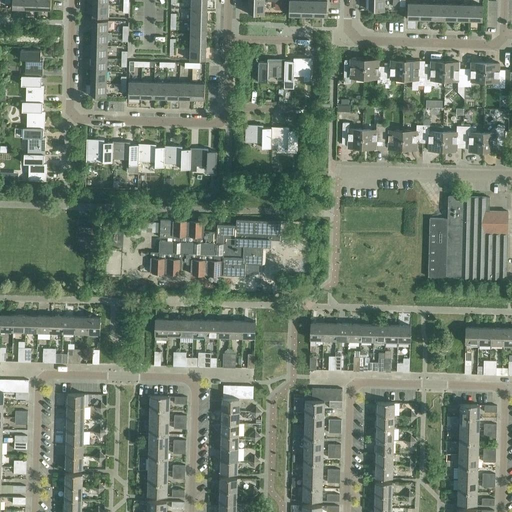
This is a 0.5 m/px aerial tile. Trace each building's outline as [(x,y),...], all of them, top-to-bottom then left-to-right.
[(25,9),(25,0),(12,0),(12,8),(25,9)] [(38,9),(38,0),(25,0),(25,9),(38,9)] [(38,0),(38,9),(50,10),(50,0),(38,0)] [(207,9),(207,0),(191,0),(192,9),(207,9)] [(302,15),(302,0),(289,0),(289,15),(302,15)] [(314,16),(315,0),(312,0),(302,0),(302,15),(314,16)] [(315,0),(314,16),(327,16),(327,1),(315,0)] [(385,10),(384,0),(369,0),(369,10),(385,10)] [(264,14),(264,2),(249,1),(249,14),(264,14)] [(108,16),(108,4),(93,3),(93,16),(108,16)] [(420,19),(421,3),(408,3),(408,18),(420,19)] [(433,19),(433,3),(421,3),(420,19),(433,19)] [(445,19),(446,4),(433,3),(433,19),(445,19)] [(458,20),(458,4),(446,4),(445,19),(458,20)] [(470,20),(471,4),(458,4),(458,20),(470,20)] [(471,4),(470,20),(483,20),(483,5),(471,4)] [(207,22),(207,9),(192,9),(191,21),(207,22)] [(92,32),(107,32),(108,20),(92,19),(92,32)] [(207,34),(207,22),(191,21),(191,34),(207,34)] [(107,45),(107,32),(92,32),(92,45),(107,45)] [(206,47),(207,34),(191,34),(190,46),(206,47)] [(170,46),(187,46),(175,46),(175,38),(170,38),(170,46)] [(107,58),(107,45),(92,45),(91,57),(107,58)] [(187,50),(187,46),(170,46),(170,54),(175,54),(175,50),(187,50)] [(206,59),(206,47),(190,46),(190,59),(206,59)] [(25,75),(42,76),(43,59),(40,58),(41,50),(20,49),(20,59),(25,59),(25,75)] [(106,70),(107,58),(91,57),(91,70),(106,70)] [(285,59),(284,88),(294,88),(294,79),(293,79),(293,75),(304,75),(304,80),(310,81),(311,58),(294,57),(294,60),(285,60),(285,59)] [(284,88),(285,59),(268,59),(268,61),(259,61),(258,81),(268,81),(268,76),(277,76),(277,79),(284,79),(283,88),(284,88)] [(364,77),(365,59),(351,59),(351,65),(345,65),(344,82),(351,83),(351,77),(364,77)] [(384,83),(385,66),(379,66),(379,60),(365,59),(364,77),(378,77),(378,83),(384,83)] [(142,66),(142,60),(129,60),(129,70),(134,70),(134,66),(142,66)] [(405,78),(405,60),(391,60),(390,66),(385,66),(384,83),(391,84),(391,78),(405,78)] [(424,84),(425,67),(419,67),(419,61),(405,60),(405,78),(413,78),(413,84),(418,84),(418,88),(424,88),(424,84)] [(445,79),(445,61),(431,61),(431,68),(425,67),(424,84),(436,85),(436,79),(445,79)] [(465,85),(465,68),(460,68),(460,62),(445,61),(445,79),(453,79),(453,81),(458,82),(458,85),(465,85)] [(485,80),(486,62),(472,62),(472,69),(465,68),(465,85),(472,86),(472,80),(485,80)] [(486,62),(485,80),(493,80),(492,86),(505,87),(506,69),(500,69),(500,63),(486,62)] [(106,83),(106,70),(91,70),(91,82),(106,83)] [(42,76),(25,75),(21,75),(21,85),(26,85),(26,101),(43,102),(44,85),(41,85),(41,76),(42,76)] [(141,97),(142,81),(129,81),(129,97),(141,97)] [(154,97),(154,82),(142,81),(141,97),(154,97)] [(106,96),(106,83),(91,82),(90,95),(106,96)] [(167,98),(167,82),(154,82),(154,97),(167,98)] [(179,98),(180,82),(167,82),(167,98),(179,98)] [(192,98),(192,83),(180,82),(179,98),(192,98)] [(192,83),(192,98),(205,99),(205,83),(192,83)] [(43,102),(26,101),(22,101),(22,111),(27,111),(26,127),(44,128),(45,111),(42,110),(42,102),(43,102)] [(362,147),(363,129),(350,128),(350,123),(343,122),(342,140),(342,143),(348,143),(348,147),(362,147)] [(382,141),(383,123),(377,123),(377,129),(363,129),(362,147),(376,148),(376,141),(382,141)] [(402,148),(403,130),(389,129),(390,124),(383,123),(382,141),(389,141),(388,148),(402,148)] [(271,148),(272,127),(271,127),(271,128),(262,127),(262,124),(246,124),(245,142),(262,142),(262,147),(271,148)] [(423,142),(423,125),(417,124),(417,130),(403,130),(402,148),(417,149),(417,142),(423,142)] [(443,149),(443,131),(430,130),(430,125),(423,125),(423,142),(429,142),(429,149),(443,149)] [(463,143),(464,126),(457,125),(457,131),(443,131),(443,149),(457,150),(457,143),(463,143)] [(483,150),(484,132),(475,132),(475,126),(464,126),(463,143),(469,143),(469,150),(483,150)] [(484,132),(483,150),(497,151),(497,144),(503,144),(503,142),(506,142),(507,130),(504,130),(504,127),(498,126),(498,132),(484,132)] [(44,128),(26,127),(23,127),(23,137),(28,137),(28,153),(45,154),(45,137),(43,137),(43,128),(44,128)] [(272,127),(271,148),(276,148),(276,151),(296,152),(296,150),(298,150),(298,130),(289,129),(289,127),(272,127)] [(112,162),(112,159),(112,141),(112,142),(103,142),(103,139),(87,139),(86,161),(112,162)] [(138,161),(139,144),(130,144),(130,141),(112,141),(112,159),(128,159),(128,164),(128,173),(138,173),(138,164),(138,161)] [(164,167),(164,163),(165,145),(164,145),(164,146),(156,146),(156,144),(139,143),(139,144),(138,161),(155,161),(154,166),(164,167)] [(190,169),(191,147),(191,148),(181,148),(181,146),(165,145),(164,163),(180,164),(180,169),(189,169),(190,169)] [(190,169),(189,169),(189,170),(196,170),(196,165),(206,165),(206,170),(217,171),(217,151),(208,150),(208,148),(191,147),(190,169)] [(45,154),(28,153),(24,153),(24,163),(29,163),(28,179),(46,180),(46,163),(44,163),(44,154),(45,154)] [(506,278),(508,233),(509,210),(489,209),(489,196),(449,195),(448,218),(430,217),(429,276),(506,278)] [(124,230),(169,232),(169,222),(125,220),(124,230)] [(269,237),(269,222),(244,221),(243,239),(236,239),(237,224),(217,224),(217,231),(204,230),(205,221),(173,220),(172,240),(160,240),(159,251),(151,251),(150,271),(182,273),(182,261),(187,261),(187,256),(192,256),(191,273),(224,274),(225,254),(227,254),(227,256),(243,257),(243,263),(263,264),(263,244),(260,244),(260,240),(248,239),(248,236),(269,237)] [(12,330),(13,314),(1,313),(0,330),(12,330)] [(25,330),(25,314),(13,314),(12,330),(25,330)] [(37,331),(38,314),(25,314),(25,330),(37,331)] [(50,331),(50,315),(38,314),(37,331),(50,331)] [(62,331),(63,315),(50,315),(50,331),(62,331)] [(75,332),(75,315),(63,315),(62,331),(75,332)] [(87,332),(88,316),(75,315),(75,332),(87,332)] [(88,316),(87,332),(100,332),(100,316),(88,316)] [(168,334),(168,318),(156,318),(155,339),(168,339),(168,334)] [(180,335),(181,318),(168,318),(168,334),(180,335)] [(192,335),(193,319),(181,318),(180,335),(192,335)] [(205,336),(205,319),(193,319),(192,335),(205,336)] [(217,336),(218,319),(205,319),(205,336),(217,336)] [(230,336),(230,320),(218,319),(217,336),(230,336)] [(242,337),(242,320),(230,320),(230,336),(242,337)] [(242,320),(242,337),(255,337),(255,320),(242,320)] [(323,339),(324,322),(311,322),(310,339),(310,344),(315,345),(316,339),(323,339)] [(336,339),(336,323),(324,322),(323,339),(336,339)] [(348,340),(349,323),(336,323),(336,339),(348,340)] [(360,340),(361,323),(349,323),(348,340),(360,340)] [(373,340),(373,324),(361,323),(360,340),(373,340)] [(385,341),(386,324),(373,324),(373,340),(385,341)] [(398,341),(398,324),(386,324),(385,341),(398,341)] [(398,324),(398,341),(411,341),(411,325),(398,324)] [(478,343),(479,327),(466,326),(466,343),(478,343)] [(490,344),(491,327),(479,327),(478,343),(490,344)] [(503,344),(503,327),(491,327),(490,344),(503,344)] [(511,344),(511,327),(503,327),(503,344),(511,344)] [(74,362),(74,348),(68,348),(67,353),(61,353),(61,362),(74,362)] [(192,366),(192,357),(186,357),(186,351),(180,351),(180,365),(192,366)] [(384,371),(385,354),(384,354),(384,351),(379,351),(379,357),(378,361),(372,361),(372,371),(384,371)] [(204,366),(204,352),(198,352),(198,357),(192,357),(192,366),(204,366)] [(372,371),(372,361),(369,361),(369,357),(360,356),(360,370),(372,371)] [(403,372),(410,372),(410,358),(403,357),(403,362),(397,362),(396,370),(403,371),(403,372)] [(490,374),(490,360),(484,360),(484,367),(477,367),(477,374),(490,374)] [(502,374),(502,367),(496,367),(496,360),(490,360),(490,374),(502,374)] [(511,374),(511,360),(509,360),(509,367),(502,367),(502,374),(511,374)] [(304,385),(296,385),(296,396),(303,396),(304,385)] [(68,404),(85,405),(85,393),(68,392),(68,398),(66,398),(66,405),(68,405),(68,404)] [(150,407),(170,408),(170,395),(151,395),(150,407)] [(98,408),(104,403),(99,397),(93,403),(98,408)] [(240,397),(235,397),(229,397),(224,397),(223,397),(223,403),(221,403),(221,410),(222,410),(222,409),(239,410),(240,397)] [(318,399),(312,399),(305,399),(305,411),(324,412),(325,399),(324,399),(318,399)] [(377,413),(394,414),(394,401),(378,401),(377,407),(376,407),(376,414),(377,414),(377,413)] [(104,403),(98,408),(101,411),(107,406),(104,403)] [(460,416),(479,416),(480,404),(460,403),(460,416)] [(84,417),(85,405),(68,404),(68,405),(68,410),(66,410),(66,417),(67,418),(67,417),(84,417)] [(253,412),(259,407),(256,404),(250,409),(253,412)] [(169,420),(170,408),(150,407),(150,420),(169,420)] [(259,407),(253,412),(256,415),(262,410),(259,407)] [(408,417),(414,411),(411,408),(405,414),(408,417)] [(239,422),(239,410),(222,409),(222,410),(222,415),(221,415),(221,422),(222,422),(239,422)] [(324,424),(324,412),(305,411),(304,424),(324,424)] [(414,411),(408,417),(411,420),(417,414),(414,411)] [(394,426),(394,414),(377,413),(377,414),(377,419),(376,419),(375,427),(377,427),(377,426),(394,426)] [(479,429),(479,416),(460,416),(460,428),(479,429)] [(84,430),(84,417),(67,417),(67,418),(67,423),(66,422),(66,430),(67,430),(67,429),(84,430)] [(169,433),(169,420),(150,420),(150,432),(169,433)] [(239,435),(239,422),(222,422),(222,427),(220,427),(220,435),(222,435),(222,434),(239,435)] [(324,437),(324,424),(304,424),(304,436),(324,437)] [(98,433),(104,428),(101,425),(95,430),(98,433)] [(393,439),(394,426),(377,426),(377,427),(377,432),(375,432),(375,439),(376,439),(376,438),(393,439)] [(104,428),(98,433),(101,436),(106,431),(104,428)] [(479,441),(479,429),(460,428),(459,441),(479,441)] [(83,442),(84,430),(67,429),(67,430),(67,435),(65,435),(65,442),(67,442),(83,442)] [(252,437),(258,432),(255,429),(249,434),(252,437)] [(169,445),(169,433),(150,432),(149,444),(169,445)] [(258,432),(252,437),(255,440),(261,435),(258,432)] [(408,442),(413,436),(411,433),(405,439),(408,442)] [(238,447),(239,435),(222,434),(222,435),(221,440),(220,440),(220,447),(221,447),(238,447)] [(323,449),(324,437),(304,436),(304,449),(323,449)] [(413,436),(408,442),(410,445),(416,439),(413,436)] [(393,452),(393,439),(376,438),(376,439),(376,444),(375,444),(375,451),(376,451),(393,452)] [(478,454),(479,441),(459,441),(459,453),(478,454)] [(83,455),(83,442),(67,442),(66,447),(65,447),(65,455),(66,455),(66,454),(83,455)] [(168,457),(169,445),(149,444),(149,457),(168,457)] [(238,459),(238,447),(221,447),(221,452),(220,452),(219,460),(221,460),(221,459),(238,459)] [(323,462),(323,449),(304,449),(303,461),(323,462)] [(97,458),(103,453),(100,450),(94,455),(97,458)] [(393,464),(393,452),(376,451),(376,456),(374,456),(374,464),(376,464),(393,464)] [(103,453),(97,458),(100,461),(101,460),(103,462),(103,468),(106,468),(107,457),(103,453)] [(252,462),(257,456),(255,453),(249,459),(252,462)] [(478,466),(478,454),(459,453),(459,466),(478,466)] [(83,468),(83,455),(66,454),(66,455),(66,460),(65,460),(64,467),(83,468)] [(257,456),(252,462),(254,465),(260,459),(257,456)] [(168,470),(168,457),(149,457),(148,469),(168,470)] [(407,467),(413,461),(410,458),(404,464),(407,467)] [(237,472),(238,459),(221,459),(221,460),(221,465),(219,465),(219,472),(237,472)] [(323,474),(323,462),(303,461),(303,474),(323,474)] [(413,461),(407,467),(410,470),(415,464),(413,461)] [(392,477),(393,464),(376,464),(376,469),(374,469),(374,476),(392,477)] [(478,479),(478,466),(459,466),(458,478),(478,479)] [(167,482),(168,470),(148,469),(148,482),(167,482)] [(65,485),(82,485),(82,473),(65,472),(65,478),(64,478),(64,485),(65,485)] [(322,487),(323,474),(303,474),(303,486),(322,487)] [(220,489),(237,490),(237,477),(220,477),(220,482),(219,482),(218,490),(220,490),(220,489)] [(477,491),(478,479),(458,478),(458,490),(477,491)] [(96,489),(102,483),(99,480),(93,486),(96,489)] [(375,494),(392,494),(392,482),(375,481),(375,487),(373,487),(373,494),(375,494)] [(167,495),(167,482),(148,482),(148,494),(167,495)] [(102,483),(96,489),(99,492),(105,486),(102,483)] [(251,493),(257,487),(254,484),(248,490),(251,493)] [(82,498),(82,485),(65,485),(65,491),(63,491),(63,498),(65,498),(65,497),(82,498)] [(322,499),(322,487),(303,486),(302,499),(322,499)] [(257,487),(251,493),(254,496),(259,490),(257,487)] [(237,502),(237,490),(220,489),(220,490),(220,495),(218,495),(218,502),(219,502),(237,502)] [(406,497),(412,492),(409,489),(403,494),(406,497)] [(477,503),(477,491),(458,490),(457,503),(477,503)] [(412,492),(406,497),(409,500),(415,495),(412,492)] [(391,507),(392,494),(375,494),(374,500),(373,500),(373,507),(374,507),(374,506),(391,507)] [(81,510),(82,498),(65,497),(65,498),(65,503),(63,503),(63,510),(64,510),(81,510)] [(147,511),(152,511),(166,511),(167,500),(148,499),(147,511)] [(236,511),(237,502),(219,502),(219,507),(218,507),(217,511),(236,511)]
